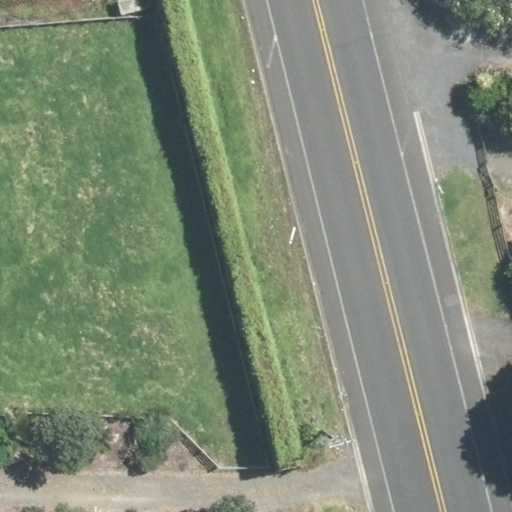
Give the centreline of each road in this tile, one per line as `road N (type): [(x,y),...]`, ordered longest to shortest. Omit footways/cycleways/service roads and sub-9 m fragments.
road 1 (tertiary): [(441,511),(314,0)]
road 2 (unknown): [(428,458),(141,511)]
